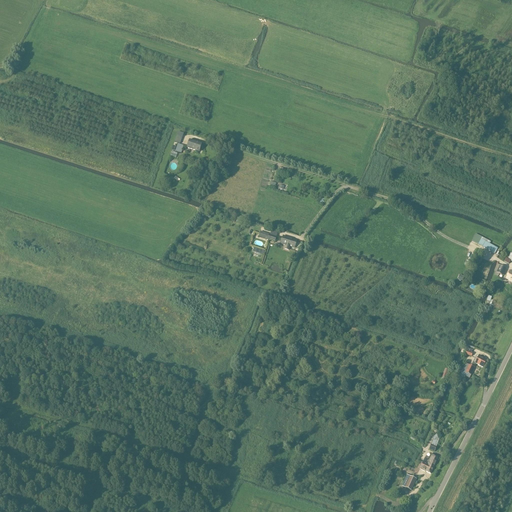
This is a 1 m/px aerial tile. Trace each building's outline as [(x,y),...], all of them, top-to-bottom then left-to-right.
[(174,142),(180,144),(184,135),(178,132),(174,142)] [(199,152),(202,144),(189,140),(187,148),(199,152)] [(178,144),(175,152),(181,154),(184,146),(178,144)] [(268,240),(274,242),(277,233),(271,231),(270,235),(260,232),(259,238),(268,241),(268,240)] [(476,234),(472,241),(478,245),(483,247),(485,242),(481,239),(482,238),(476,234)] [(295,243),(295,240),(283,236),(281,244),(285,245),(284,249),(289,251),(290,246),(293,247),(294,245),(295,245),(295,243)] [(483,247),(482,248),(495,254),(498,249),(489,244),(485,242),(483,247)] [(503,276),(506,269),(500,266),(496,273),(499,274),(503,276)] [(475,358),(473,363),(475,364),(483,368),(486,361),(478,357),(477,359),(475,358)] [(465,364),(461,374),(469,378),(471,375),(474,368),(469,366),(465,364)] [(427,465),(433,468),(438,458),(430,455),(428,460),(425,458),(423,463),(427,464),(427,465)] [(430,474),(433,468),(427,465),(427,464),(423,463),(420,469),(430,474)] [(410,477),(405,488),(411,491),(416,480),(410,477)]
